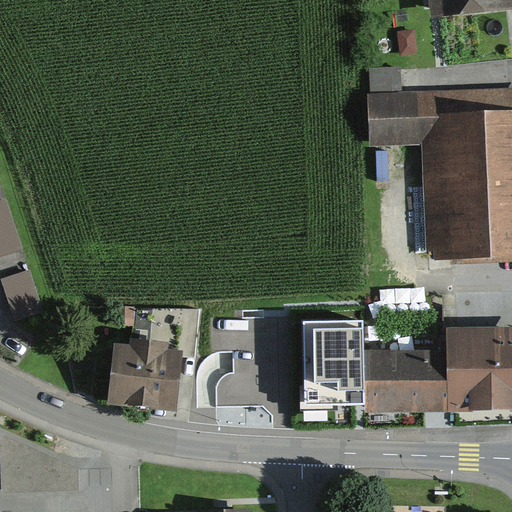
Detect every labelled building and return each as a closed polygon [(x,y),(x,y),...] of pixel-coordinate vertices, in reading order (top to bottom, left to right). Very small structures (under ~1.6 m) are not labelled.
[(511,13),(511,5),(511,0),(444,0),(447,21),(511,13)] [(511,97),(367,103),(369,148),(426,146),(431,259),(511,255),(511,97)] [(6,198),(0,200),(0,256),(23,249),(6,198)] [(30,270),(1,279),(15,322),(44,313),(30,270)] [(352,352),(319,353),(320,417),(511,412),(511,335),(443,337),(443,367),(353,369),(352,352)] [(176,360),(106,351),(100,402),(170,411),(176,360)] [(80,461),(0,432),(0,493),(80,493),(80,461)]
